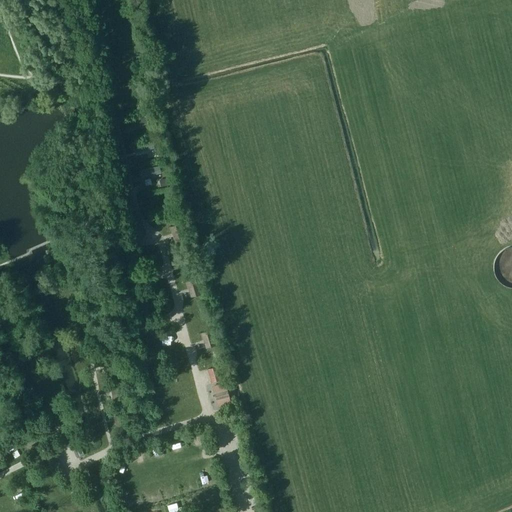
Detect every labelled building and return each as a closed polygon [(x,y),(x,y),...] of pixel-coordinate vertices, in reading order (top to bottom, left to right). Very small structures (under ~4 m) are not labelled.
[(126,129),(152,122),(150,114),(124,121),(126,129)] [(146,130),(148,137),(155,135),(153,129),(146,130)] [(134,152),(154,148),(153,140),(132,145),(134,152)] [(141,178),(161,173),(159,165),(139,170),(141,178)] [(159,180),(161,187),(169,185),(167,178),(159,180)] [(170,226),(174,242),(185,239),(180,223),(170,226)] [(498,256),(497,258),(497,259),(496,261),(495,262),(495,264),(495,266),(495,268),(495,270),(495,271),(495,273),(496,275),(497,276),(497,278),(498,279),(499,281),(501,282),(502,283),(503,284),(505,285),(506,286),(508,287),(510,287),(511,288),(511,287),(511,247),(511,248),(510,248),(508,249),(507,249),(505,250),(503,251),(502,252),(501,253),(499,255),(498,256)] [(186,281),(190,297),(201,294),(196,278),(186,281)] [(200,332),(205,348),(216,345),(211,329),(200,332)] [(103,363),(105,372),(114,371),(112,361),(103,363)] [(221,380),(217,367),(208,369),(211,383),(221,380)] [(225,384),(212,387),(218,406),(230,403),(225,384)] [(111,389),(112,399),(122,398),(121,388),(111,389)] [(113,416),(115,425),(125,423),(123,413),(113,416)] [(71,439),(79,457),(84,454),(76,437),(71,439)]
